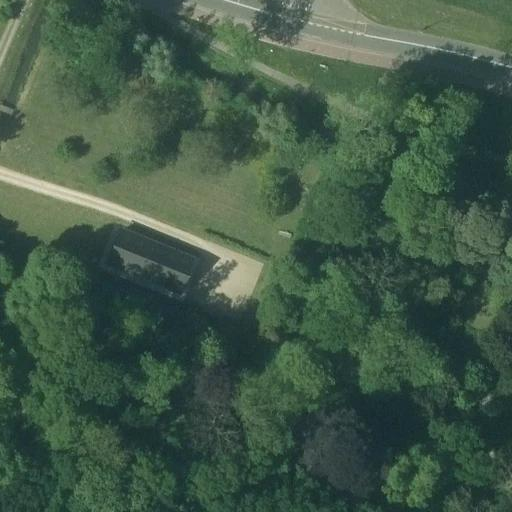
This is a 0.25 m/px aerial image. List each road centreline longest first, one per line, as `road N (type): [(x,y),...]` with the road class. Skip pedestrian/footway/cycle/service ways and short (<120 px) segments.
road 1 (track): [(258,271),(0,172)]
road 2 (tertiary): [(511,68),(308,22)]
